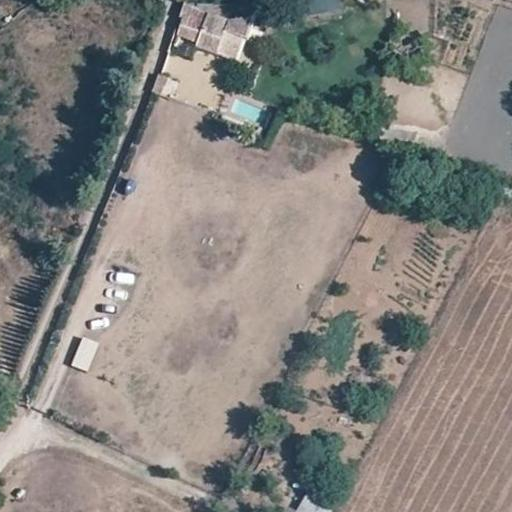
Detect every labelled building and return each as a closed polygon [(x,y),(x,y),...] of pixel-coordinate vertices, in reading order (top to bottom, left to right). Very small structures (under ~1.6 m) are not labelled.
[(285,0),(288,11),(319,3),(317,0),(285,0)] [(226,37),(238,42),(248,46),(256,24),(230,28),(194,13),(191,22),(185,19),(177,38),(196,46),(194,50),(218,60),(226,37)] [(230,65),(238,42),(226,37),(218,60),(230,65)] [(437,146),(438,135),(383,131),(382,142),(437,146)] [(89,372),(98,342),(81,337),(72,368),(89,372)] [(302,494),(295,511),(329,511),(332,504),(302,494)]
